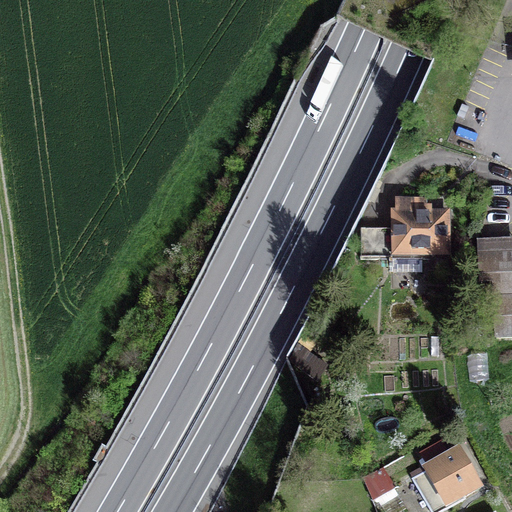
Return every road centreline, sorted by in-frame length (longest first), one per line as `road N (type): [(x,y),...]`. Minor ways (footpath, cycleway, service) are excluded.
road 1 (motorway): [(378,0),(246,277),(116,511)]
road 2 (motorway): [(171,511),(288,298),(429,0)]
road 3 (track): [(0,473),(26,402),(0,185)]
